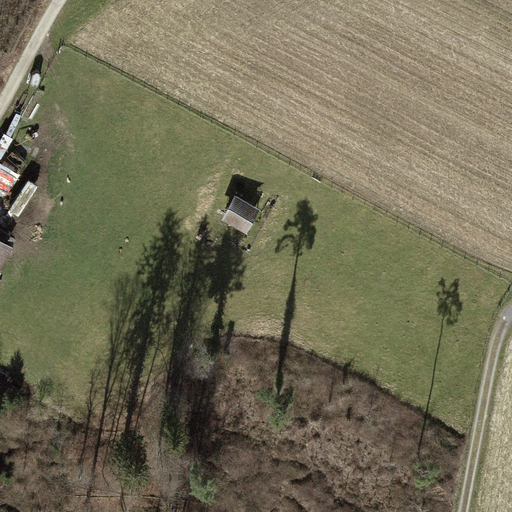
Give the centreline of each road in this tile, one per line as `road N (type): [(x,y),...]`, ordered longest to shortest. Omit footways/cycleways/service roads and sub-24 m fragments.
road 1 (track): [(462,511),(495,345),(511,312)]
road 2 (track): [(62,0),(0,112)]
